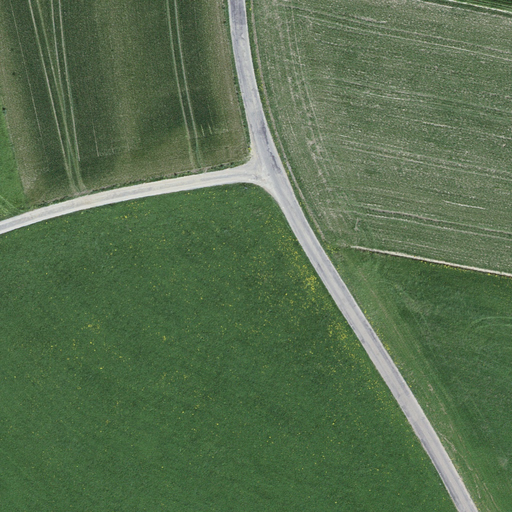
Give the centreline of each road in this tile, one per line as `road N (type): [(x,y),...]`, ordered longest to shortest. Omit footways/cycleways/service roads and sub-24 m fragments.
road 1 (unclassified): [(465,511),(271,173),(236,0)]
road 2 (track): [(271,173),(136,189),(0,228)]
